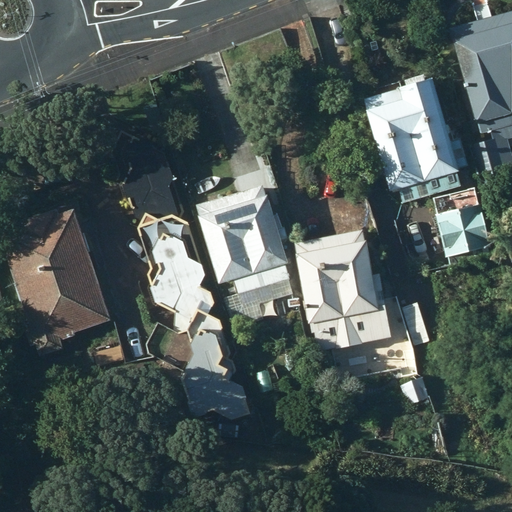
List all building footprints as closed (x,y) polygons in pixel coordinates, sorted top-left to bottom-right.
[(511,11),(454,27),(483,134),(493,131),(496,140),(475,145),(486,188),(511,180),(511,147),(510,139),(511,138),(511,11)] [(380,95),(367,98),(394,192),(402,190),(406,203),(464,186),(460,173),(464,172),(463,168),(472,165),(464,139),(456,142),(438,79),(431,81),(429,73),(378,89),(380,95)] [(183,331),(193,329),(226,319),(225,314),(213,307),(218,299),(206,259),(203,257),(191,219),(178,211),(181,205),(174,181),(178,173),(175,160),(169,159),(164,145),(126,126),(115,149),(123,176),(127,179),(132,199),(123,210),(125,220),(142,225),(154,266),(152,274),(158,301),(167,306),(161,320),(183,331)] [(292,264),(269,185),(199,206),(222,285),(235,281),(239,295),(243,308),(296,292),(288,265),(292,264)] [(450,257),(493,248),(480,189),(437,198),(450,257)] [(114,320),(80,209),(64,214),(62,208),(22,221),(24,226),(4,233),(32,322),(25,324),(32,347),(38,345),(42,357),(66,349),(64,341),(77,337),(76,332),(114,320)] [(372,231),(300,243),(312,325),(316,324),(320,350),(374,342),(370,316),(384,314),(372,231)] [(421,259),(397,259),(397,279),(421,279),(421,259)] [(234,349),(226,319),(193,329),(198,348),(184,374),(195,414),(217,407),(236,417),(251,399),(247,382),(236,376),(240,364),(238,355),(232,353),(234,349)] [(430,400),(424,378),(401,385),(407,406),(430,400)]
